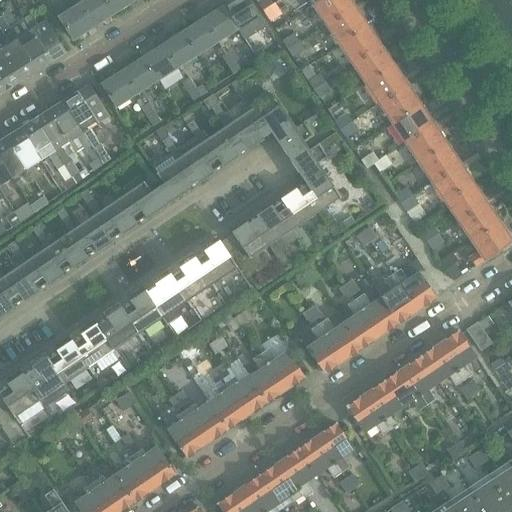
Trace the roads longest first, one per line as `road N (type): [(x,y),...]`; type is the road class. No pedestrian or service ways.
road 1 (residential): [(152,511),(511,273)]
road 2 (residential): [(212,188),(0,329)]
road 3 (residential): [(0,117),(184,0)]
road 4 (secondary): [(511,131),(421,0)]
